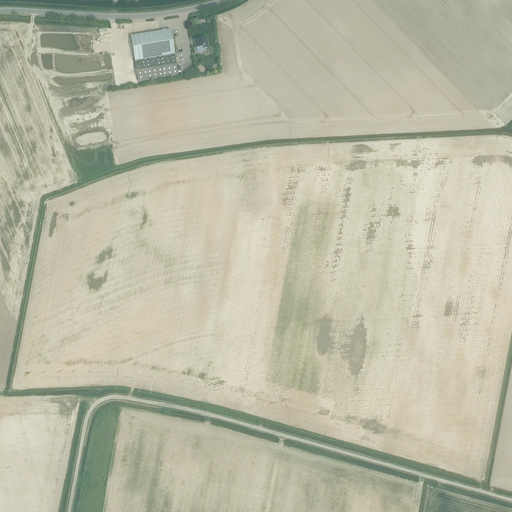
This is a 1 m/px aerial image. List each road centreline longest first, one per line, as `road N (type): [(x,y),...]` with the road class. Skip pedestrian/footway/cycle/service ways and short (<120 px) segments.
road 1 (unclassified): [(68,511),(86,418),(111,397),(196,411),(511,501)]
road 2 (tertiary): [(0,13),(134,18),(223,0)]
